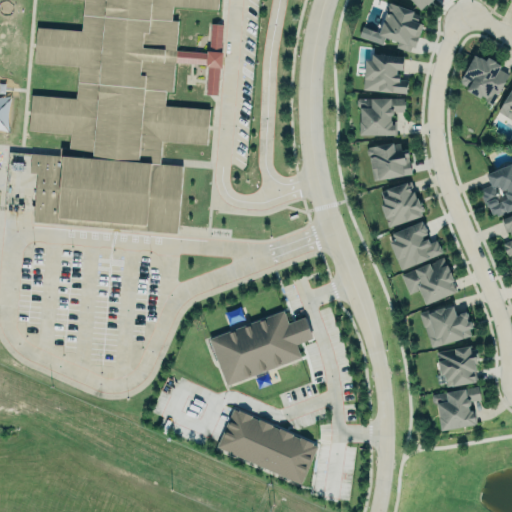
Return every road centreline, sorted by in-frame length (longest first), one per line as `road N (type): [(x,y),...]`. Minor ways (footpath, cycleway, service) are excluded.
road 1 (tertiary): [(323,0),(310,51),(307,132),(382,380),(387,419),(375,511)]
road 2 (residential): [(511,392),(504,335),(450,196),(432,117),(445,43),(461,9)]
